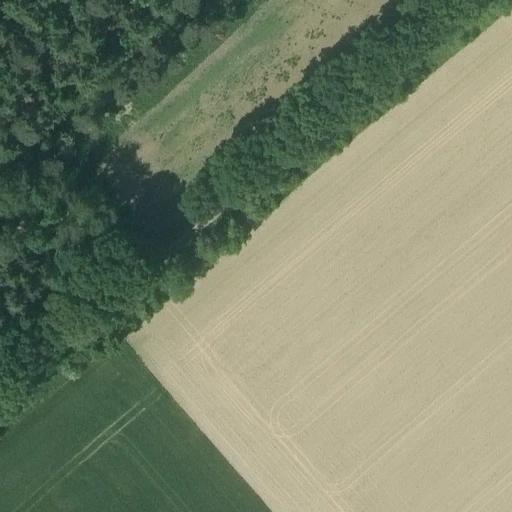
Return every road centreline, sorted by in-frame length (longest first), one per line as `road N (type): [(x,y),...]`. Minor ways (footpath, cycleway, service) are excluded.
road 1 (track): [(471,0),(132,294)]
road 2 (track): [(0,402),(132,294)]
road 3 (track): [(132,294),(0,214)]
